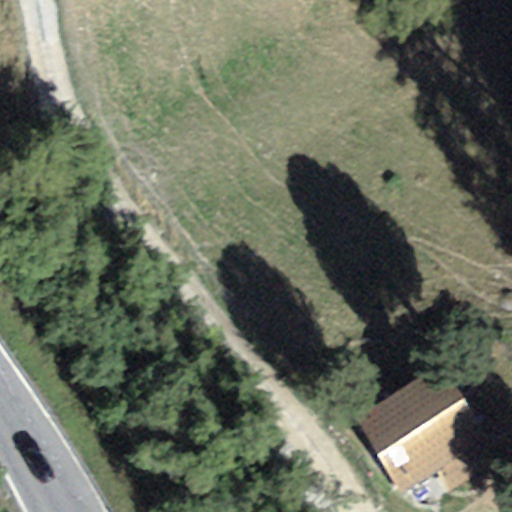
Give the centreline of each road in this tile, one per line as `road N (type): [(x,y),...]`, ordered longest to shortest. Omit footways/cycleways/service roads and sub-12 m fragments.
road 1 (track): [(42,0),(60,105),(102,180),(286,404),(355,511)]
road 2 (tertiary): [(65,511),(0,407)]
